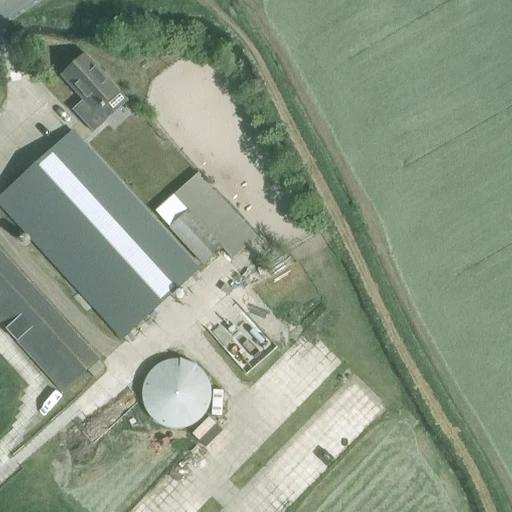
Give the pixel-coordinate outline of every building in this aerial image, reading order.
[(62,77),(82,99),(72,109),(92,133),(104,122),(112,115),(103,105),(118,91),(85,55),(62,77)] [(80,124),(80,125),(72,132),(0,197),(0,204),(122,339),(197,270),(82,143),(89,135),(80,124)] [(153,213),(168,229),(203,267),(221,249),(232,260),(256,238),(188,163),(171,179),(180,188),(172,195),(153,213)] [(0,324),(63,393),(97,360),(0,251),(0,324)] [(219,400),(220,392),(219,385),(217,379),(214,373),(210,369),(204,364),(198,361),(192,359),(186,358),(179,359),(173,361),(167,364),(162,368),(158,373),(155,378),(152,385),(152,391),(152,398),(154,404),(156,410),(160,415),(166,420),(173,424),(179,426),(186,427),(192,426),(198,424),(204,421),(210,417),(214,412),(217,406),(219,400)] [(192,436),(215,458),(235,438),(211,415),(192,436)]
